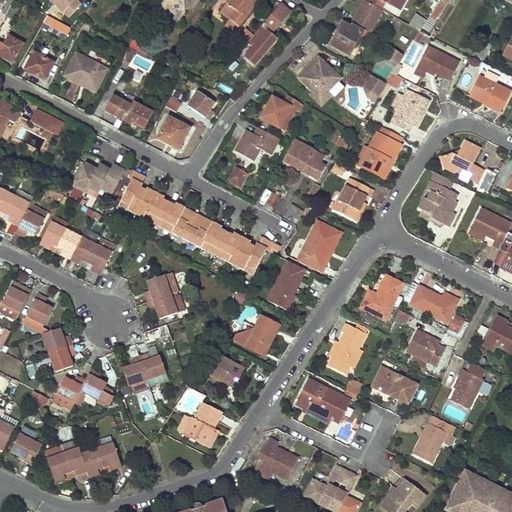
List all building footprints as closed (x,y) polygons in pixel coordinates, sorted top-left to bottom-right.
[(0,48),(2,44),(0,42),(0,23),(13,0),(5,0),(0,8),(0,48)] [(52,0),(70,16),(81,3),(77,0),(52,0)] [(161,0),(161,1),(161,9),(170,8),(181,17),(186,9),(186,7),(192,7),(198,0),(161,0)] [(228,0),(219,12),(229,19),(225,25),(235,33),(260,0),(228,0)] [(367,0),(366,3),(378,10),(382,3),(397,11),(403,0),(367,0)] [(438,0),(426,20),(421,28),(427,32),(444,8),(448,0),(438,0)] [(362,1),(350,24),(369,35),(382,12),(378,10),(366,3),(362,1)] [(258,30),(248,42),(253,48),(244,58),(253,65),(276,38),(270,33),(289,12),(280,4),(258,30)] [(406,10),(399,21),(410,26),(419,31),(421,28),(426,20),(406,10)] [(40,13),(37,19),(44,22),(47,16),(40,13)] [(47,16),(44,22),(64,32),(62,36),(64,37),(69,28),(47,16)] [(392,17),(389,24),(406,33),(410,26),(399,21),(392,17)] [(343,22),(329,46),(349,57),(361,35),(351,29),(352,27),(343,22)] [(92,26),(85,23),(82,28),(89,32),(92,26)] [(251,24),(241,36),(248,42),(258,30),(251,24)] [(403,33),(395,45),(405,51),(417,32),(412,29),(408,36),(403,33)] [(2,44),(0,48),(0,55),(13,63),(23,45),(7,36),(2,44)] [(511,37),(511,38),(502,56),(511,61),(511,37)] [(484,42),(477,57),(484,60),(492,46),(484,42)] [(136,50),(128,46),(122,60),(129,63),(134,53),(144,58),(145,55),(136,50)] [(428,47),(419,64),(437,74),(451,81),(460,63),(428,47)] [(393,48),(391,52),(402,58),(404,55),(393,48)] [(34,52),(25,70),(44,79),(53,62),(34,52)] [(108,71),(76,55),(65,78),(96,94),(108,71)] [(476,68),(479,62),(470,57),(466,64),(476,68)] [(316,60),(299,79),(313,93),(319,86),(322,89),(327,83),(331,86),(337,79),(316,60)] [(437,74),(419,64),(417,67),(435,77),(437,74)] [(496,83),(498,78),(488,73),(485,78),(496,83)] [(386,85),(395,90),(400,80),(391,75),(386,85)] [(511,91),(481,76),(472,93),(489,102),(487,106),(501,113),(511,91)] [(370,77),(363,90),(377,98),(385,85),(373,78),(370,77)] [(396,92),(403,95),(407,86),(400,83),(396,92)] [(408,89),(390,124),(408,133),(412,125),(416,128),(424,113),(420,111),(422,107),(426,110),(430,101),(408,89)] [(197,92),(188,108),(205,118),(214,102),(197,92)] [(489,102),(472,93),(470,97),(487,106),(489,102)] [(283,103),(271,97),(259,118),(279,129),(289,107),(295,110),(299,112),(302,105),(287,95),(283,103)] [(115,98),(108,112),(125,121),(132,107),(115,98)] [(169,99),(165,107),(176,113),(180,105),(169,99)] [(0,137),(8,122),(14,124),(20,113),(0,102),(0,137)] [(132,107),(125,121),(134,126),(135,122),(147,128),(154,113),(134,103),(132,107)] [(317,106),(314,111),(321,115),(324,111),(317,106)] [(295,110),(289,107),(279,129),(284,132),(295,110)] [(66,123),(37,109),(31,121),(60,136),(66,123)] [(169,118),(161,134),(172,140),(170,144),(180,149),(190,128),(169,118)] [(370,151),(362,168),(381,178),(389,160),(393,162),(401,145),(399,144),(402,138),(380,127),(369,150),(370,151)] [(257,129),(255,134),(253,138),(244,133),(233,152),(254,162),(261,150),(269,155),(277,140),(257,129)] [(255,134),(246,130),(244,133),(253,138),(255,134)] [(44,131),(41,136),(50,141),(53,135),(44,131)] [(340,132),(337,138),(348,144),(351,138),(340,132)] [(161,134),(159,139),(170,144),(172,140),(161,134)] [(294,142),(283,162),(317,181),(325,168),(320,165),(324,159),(294,142)] [(453,154),(441,158),(445,170),(455,174),(462,173),(471,177),(469,181),(477,185),(484,172),(474,166),(482,151),(465,142),(460,152),(458,157),(455,158),(453,154)] [(362,168),(370,151),(369,150),(365,148),(357,166),(362,168)] [(389,160),(381,178),(384,180),(393,162),(389,160)] [(99,165),(96,170),(84,164),(72,187),(85,193),(87,188),(98,194),(101,189),(111,194),(123,171),(112,165),(109,170),(99,165)] [(235,167),(230,174),(242,182),(246,175),(235,167)] [(264,252),(254,247),(246,243),(247,240),(236,234),(234,237),(216,228),(217,225),(206,219),(205,222),(188,213),(189,211),(178,205),(177,207),(159,198),(160,196),(149,190),(148,192),(138,188),(144,176),(132,170),(128,177),(132,179),(118,206),(252,275),(264,252)] [(448,191),(452,183),(435,175),(427,191),(432,193),(428,201),(425,199),(420,210),(423,211),(433,216),(432,218),(436,220),(435,222),(441,225),(444,226),(450,213),(451,213),(456,205),(455,202),(454,202),(456,197),(455,195),(448,191)] [(351,179),(335,211),(355,221),(364,204),(367,198),(370,199),(374,191),(351,179)] [(314,184),(308,194),(313,197),(320,187),(314,184)] [(12,195),(0,188),(0,211),(3,213),(12,195)] [(48,189),(45,194),(59,202),(62,196),(48,189)] [(272,192),(265,202),(272,206),(279,197),(272,192)] [(28,203),(12,195),(3,213),(9,216),(6,221),(17,226),(26,208),(28,203)] [(289,204),(281,215),(294,224),(301,212),(289,204)] [(364,204),(355,221),(358,223),(367,206),(364,204)] [(41,216),(26,208),(17,226),(14,231),(26,236),(28,232),(32,234),(41,216)] [(480,209),(470,231),(484,238),(486,236),(495,240),(492,246),(500,250),(504,240),(511,225),(480,209)] [(440,227),(441,225),(435,222),(436,220),(432,218),(433,216),(423,211),(420,217),(440,227)] [(100,216),(94,213),(92,217),(99,221),(101,216),(100,216)] [(448,228),(455,215),(451,213),(450,213),(444,226),(448,228)] [(68,222),(53,214),(38,243),(48,248),(50,244),(56,246),(65,228),(68,222)] [(318,222),(298,262),(323,275),(328,264),(325,263),(340,233),(318,222)] [(80,236),(65,228),(56,246),(60,248),(58,253),(68,258),(80,236)] [(468,234),(483,241),(484,238),(470,231),(468,234)] [(325,263),(328,264),(343,235),(340,233),(325,263)] [(95,244),(80,236),(68,258),(78,263),(80,259),(86,262),(95,244)] [(88,269),(98,274),(101,268),(114,243),(99,236),(95,244),(86,262),(90,265),(88,269)] [(260,236),(254,247),(264,252),(265,250),(275,255),(279,246),(260,236)] [(511,243),(504,240),(500,250),(493,263),(501,266),(499,269),(511,274),(511,243)] [(270,301),(287,310),(295,295),(307,271),(289,262),(270,301)] [(162,274),(144,280),(148,289),(149,292),(142,294),(145,301),(169,292),(162,274)] [(370,291),(361,308),(386,321),(404,285),(387,277),(378,295),(370,291)] [(19,289),(10,285),(1,302),(19,310),(30,288),(24,285),(22,291),(19,289)] [(420,286),(410,305),(448,324),(457,305),(443,298),(420,286)] [(169,292),(145,301),(147,308),(154,305),(155,308),(158,317),(185,308),(180,292),(178,292),(177,289),(169,292)] [(43,295),(37,292),(26,315),(44,323),(52,307),(44,303),(40,301),(43,295)] [(443,298),(457,305),(460,300),(445,293),(443,298)] [(295,295),(287,310),(291,311),(298,297),(295,295)] [(19,310),(1,302),(0,304),(0,315),(13,322),(19,310)] [(411,316),(399,311),(396,318),(407,324),(411,316)] [(262,315),(255,329),(243,323),(234,342),(262,356),(270,339),(273,341),(281,325),(262,315)] [(498,317),(486,341),(499,347),(511,353),(511,331),(505,328),(508,322),(498,317)] [(464,322),(456,318),(450,331),(457,334),(464,322)] [(368,330),(355,324),(352,328),(366,335),(368,330)] [(339,343),(332,358),(350,367),(358,350),(366,335),(352,328),(345,325),(342,333),(344,334),(339,343)] [(146,332),(149,340),(168,334),(165,326),(146,332)] [(62,337),(59,327),(41,333),(48,352),(71,344),(69,337),(63,340),(62,337)] [(417,330),(406,352),(415,356),(428,363),(436,367),(445,349),(439,346),(423,338),(425,334),(417,330)] [(425,334),(423,338),(439,346),(441,342),(425,334)] [(273,341),(270,339),(262,356),(265,358),(273,341)] [(328,356),(332,358),(339,343),(335,341),(328,356)] [(495,352),(499,347),(486,341),(483,346),(495,352)] [(74,351),(71,344),(48,352),(54,371),(72,365),(68,356),(67,353),(74,351)] [(358,350),(350,367),(354,369),(362,352),(358,350)] [(144,352),(138,355),(147,379),(165,373),(159,354),(150,357),(146,358),(144,352)] [(130,364),(121,368),(128,386),(131,385),(147,379),(138,355),(131,357),(133,363),(130,364)] [(428,363),(415,356),(412,362),(425,369),(428,363)] [(221,357),(210,376),(235,389),(246,370),(221,357)] [(32,364),(25,366),(30,378),(37,376),(32,364)] [(468,373),(463,370),(459,378),(462,379),(456,390),(450,402),(468,411),(484,381),(481,379),(486,370),(473,364),(468,373)] [(84,380),(78,391),(96,399),(95,401),(104,406),(111,404),(114,397),(112,391),(105,388),(107,384),(97,379),(93,377),(96,371),(90,368),(84,380)] [(382,368),(372,387),(408,405),(418,386),(382,368)] [(165,373),(147,379),(150,388),(169,382),(165,373)] [(72,381),(64,377),(53,400),(70,408),(78,391),(84,380),(78,377),(75,382),(72,381)] [(309,378),(308,381),(326,390),(328,387),(309,378)] [(462,379),(459,378),(454,388),(456,390),(462,379)] [(147,379),(131,385),(134,394),(150,388),(147,379)] [(349,384),(346,391),(356,396),(362,384),(355,380),(352,385),(349,384)] [(308,381),(296,405),(304,409),(305,407),(332,420),(339,424),(350,403),(326,390),(308,381)] [(32,391),(26,403),(35,408),(41,396),(32,391)] [(41,396),(35,408),(40,410),(46,398),(41,396)] [(222,413),(203,403),(195,419),(185,414),(177,431),(184,435),(184,436),(195,441),(196,439),(208,445),(214,433),(212,432),(214,428),(222,413)] [(305,407),(304,409),(302,412),(329,426),(332,420),(305,407)] [(421,438),(412,455),(431,465),(442,444),(447,435),(452,437),(456,430),(432,417),(428,425),(431,427),(424,440),(421,438)] [(60,419),(54,423),(57,428),(63,424),(60,419)] [(0,421),(0,449),(2,451),(13,428),(0,421)] [(431,427),(428,425),(421,438),(424,440),(431,427)] [(214,433),(208,445),(211,447),(219,431),(214,428),(212,432),(214,433)] [(20,457),(25,460),(24,462),(31,466),(41,446),(19,434),(10,452),(20,457)] [(452,437),(447,435),(442,444),(450,449),(455,439),(452,437)] [(269,440),(255,466),(271,474),(287,482),(299,460),(282,452),(280,455),(274,453),(276,449),(278,445),(269,440)] [(113,443),(97,449),(104,468),(108,466),(110,471),(121,467),(113,443)] [(69,473),(62,454),(59,447),(47,451),(45,455),(54,483),(65,480),(63,474),(69,473)] [(78,448),(62,454),(69,473),(74,471),(76,476),(87,472),(80,455),(78,448)] [(97,449),(80,455),(87,472),(89,479),(99,475),(97,470),(98,470),(104,468),(97,449)] [(271,474),(255,466),(253,471),(269,479),(271,474)] [(356,478),(336,467),(330,480),(333,481),(346,488),(350,490),(356,478)] [(464,471),(445,510),(448,511),(511,511),(511,497),(508,495),(500,492),(493,488),(487,485),(488,483),(464,471)] [(326,487),(312,480),(304,497),(332,511),(356,511),(360,504),(346,497),(342,495),(330,489),(326,487)] [(425,496),(405,480),(397,489),(393,494),(390,492),(384,499),(390,503),(384,511),(385,511),(404,511),(412,503),(417,507),(425,496)] [(390,503),(384,499),(378,507),(384,511),(390,503)] [(225,511),(222,501),(188,511),(225,511)]
